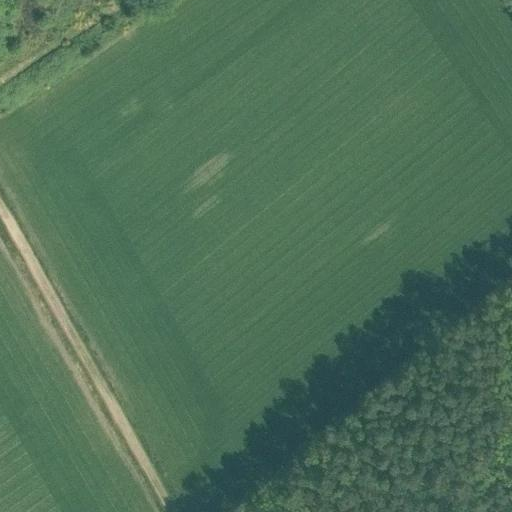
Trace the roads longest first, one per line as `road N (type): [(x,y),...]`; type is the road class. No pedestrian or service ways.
road 1 (track): [(175,511),(0,206)]
road 2 (track): [(0,81),(123,0)]
